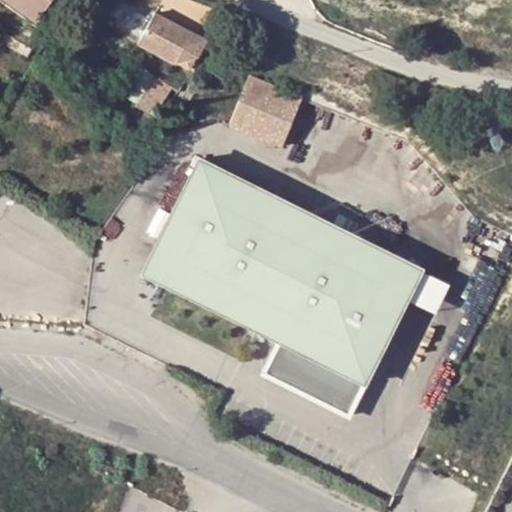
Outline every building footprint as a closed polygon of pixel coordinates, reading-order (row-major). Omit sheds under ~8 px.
[(11,0),(38,19),(52,0),(11,0)] [(156,12),(140,40),(190,70),(206,41),(156,12)] [(175,89),(132,60),(115,86),(157,116),(175,89)] [(301,99),(249,77),(229,124),(282,146),(301,99)] [(421,271),(200,159),(144,271),(280,340),(264,372),(349,415),(407,298),(421,271)] [(448,285),(421,271),(407,298),(435,312),(448,285)]
